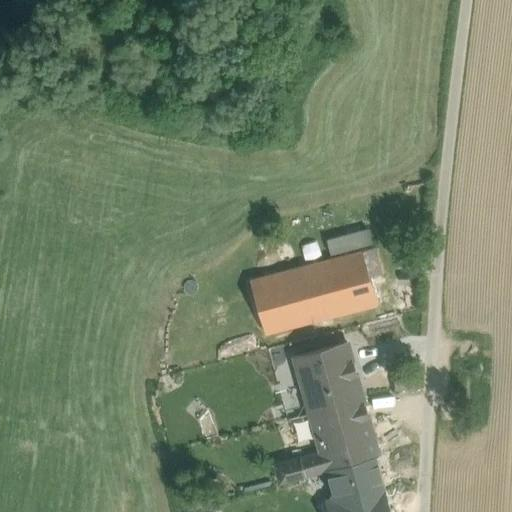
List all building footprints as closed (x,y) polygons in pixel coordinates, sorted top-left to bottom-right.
[(327,237),(331,255),(375,244),(371,227),(327,237)] [(375,247),(361,251),(370,278),(383,274),(375,247)] [(361,251),(250,279),(266,333),(378,305),(370,278),(361,251)] [(347,328),(290,345),(293,355),(350,338),(347,328)] [(326,468),(378,454),(346,341),(295,355),(322,451),(275,464),(280,482),(326,469),(326,468)] [(415,375),(395,376),(396,390),(415,389),(415,375)] [(461,378),(458,430),(476,431),(479,379),(461,378)] [(326,468),(326,469),(335,498),(326,501),(329,511),(391,511),(376,455),(378,455),(378,454),(326,468)]
